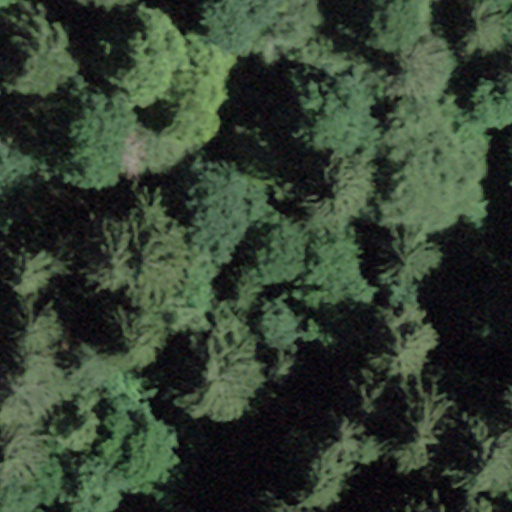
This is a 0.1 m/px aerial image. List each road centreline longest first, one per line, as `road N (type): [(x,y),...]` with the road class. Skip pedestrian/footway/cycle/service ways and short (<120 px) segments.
road 1 (track): [(0,200),(100,0)]
road 2 (track): [(428,0),(451,127),(471,161),(511,192)]
